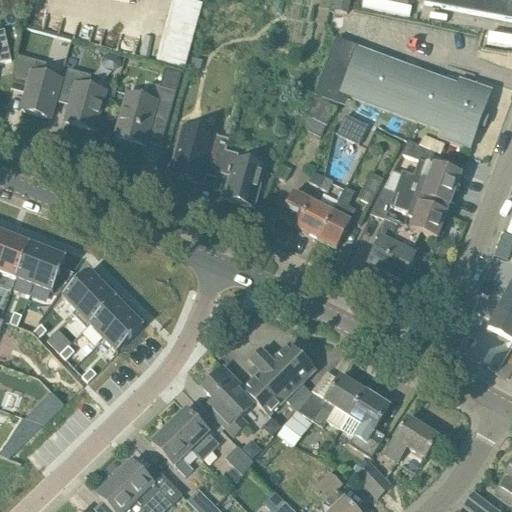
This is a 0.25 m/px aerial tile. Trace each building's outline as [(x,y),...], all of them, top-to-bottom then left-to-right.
[(173,6),(158,61),(186,69),(201,12),(203,7),(198,6),(199,0),(177,0),(178,1),(175,0),(173,6)] [(347,16),(350,0),(336,0),(334,13),(347,16)] [(428,0),(427,6),(476,15),(479,2),(470,0),(428,0)] [(476,15),(476,16),(487,19),(511,23),(511,0),(479,0),(479,2),(476,15)] [(0,68),(11,66),(3,35),(0,35),(0,68)] [(483,117),(492,94),(459,82),(457,88),(358,51),(356,57),(335,49),(315,99),(338,108),(342,97),(440,134),(438,140),(470,152),(479,129),(484,132),(489,119),(483,117)] [(103,59),(102,64),(103,66),(105,69),(114,71),(116,70),(119,68),(121,63),(120,61),(117,58),(108,56),(106,57),(103,59)] [(61,82),(44,77),(47,66),(17,58),(13,85),(28,89),(22,113),(50,121),(61,82)] [(61,98),(72,101),(66,125),(95,133),(105,95),(88,90),(91,78),(68,72),(61,98)] [(181,76),(164,72),(159,89),(149,86),(145,101),(128,97),(116,139),(145,147),(151,123),(167,128),(181,76)] [(305,118),(326,129),(335,111),(314,100),(305,118)] [(345,120),(337,137),(360,147),(368,131),(345,120)] [(183,129),(174,164),(178,165),(174,179),(202,187),(205,178),(209,161),(221,165),(222,165),(225,153),(229,142),(183,129)] [(402,176),(393,198),(446,218),(451,203),(455,205),(459,193),(455,192),(460,180),(429,168),(434,157),(408,144),(401,158),(419,164),(413,180),(402,176)] [(221,165),(218,175),(219,176),(231,179),(224,202),(254,210),(265,170),(237,162),(238,157),(225,153),(222,165),(221,165)] [(383,191),(369,217),(370,218),(384,223),(390,208),(393,198),(401,178),(402,176),(405,168),(398,166),(397,165),(383,191)] [(282,168),(277,179),(285,183),(291,172),(282,168)] [(314,174),(309,185),(327,195),(333,184),(326,180),(314,174)] [(358,201),(370,208),(384,182),(370,175),(358,201)] [(355,196),(345,191),(341,198),(333,215),(332,215),(319,242),(337,252),(356,214),(347,209),(355,196)] [(280,222),(319,242),(332,215),(294,195),(280,222)] [(393,198),(390,208),(408,215),(403,229),(421,236),(437,242),(438,240),(438,238),(442,239),(446,228),(443,227),(446,218),(393,198)] [(381,243),(368,267),(402,285),(415,259),(411,257),(421,236),(403,229),(384,223),(376,240),(381,243)] [(0,235),(0,269),(12,241),(0,235)] [(12,241),(0,269),(0,275),(16,282),(30,248),(12,241)] [(30,248),(16,282),(34,289),(47,255),(30,248)] [(47,255),(34,289),(53,296),(66,262),(47,255)] [(89,275),(62,300),(77,315),(103,289),(89,275)] [(495,291),(485,286),(480,296),(486,298),(492,296),(495,291)] [(511,286),(489,330),(511,342),(511,286)] [(103,289),(77,315),(90,328),(116,303),(103,289)] [(116,303),(90,328),(103,342),(130,316),(116,303)] [(14,316),(9,328),(17,331),(22,320),(14,316)] [(130,316),(103,342),(118,357),(144,331),(130,316)] [(22,319),(18,330),(32,336),(40,325),(22,318),(22,319)] [(41,328),(32,337),(38,343),(46,334),(41,328)] [(65,341),(54,351),(60,357),(69,349),(71,347),(65,341)] [(311,396),(310,395),(300,386),(313,373),(289,348),(272,365),(261,354),(250,364),(261,375),(243,393),(268,418),(284,402),(295,413),(302,405),(311,396)] [(69,349),(60,357),(66,363),(75,355),(69,349)] [(91,371),(82,380),(88,386),(97,377),(91,371)] [(202,391),(213,402),(205,410),(233,440),(246,427),(240,420),(252,408),(237,392),(240,389),(223,371),(202,391)] [(302,405),(277,436),(292,447),(311,423),(323,430),(327,424),(340,433),(365,394),(341,379),(326,403),(312,394),(311,396),(302,405)] [(365,394),(340,433),(353,442),(349,448),(370,462),(384,440),(374,434),(390,410),(365,394)] [(43,430),(48,424),(36,412),(25,423),(43,430)] [(187,413),(170,429),(192,452),(203,464),(220,448),(187,413)] [(438,441),(408,421),(385,458),(397,465),(406,451),(424,462),(438,441)] [(183,461),(192,452),(170,429),(152,446),(174,469),(175,468),(186,480),(194,473),(183,461)] [(251,444),(242,454),(252,464),(262,454),(251,444)] [(15,457),(19,453),(8,446),(0,457),(0,459),(9,463),(15,457)] [(237,449),(225,461),(241,479),(253,465),(237,449)] [(128,462),(113,477),(117,480),(116,480),(116,481),(137,504),(145,495),(158,508),(165,500),(153,488),(154,487),(133,465),(132,466),(128,462)] [(357,482),(376,503),(392,489),(369,464),(357,482)] [(506,482),(496,497),(511,507),(511,470),(505,481),(506,482)] [(356,511),(338,493),(343,488),(332,476),(313,494),(324,505),(326,503),(334,511),(356,511)] [(144,511),(137,504),(116,481),(98,499),(110,511),(144,511)] [(200,492),(189,503),(197,511),(219,511),(217,509),(200,492)] [(495,511),(473,495),(462,509),(465,511),(495,511)]
